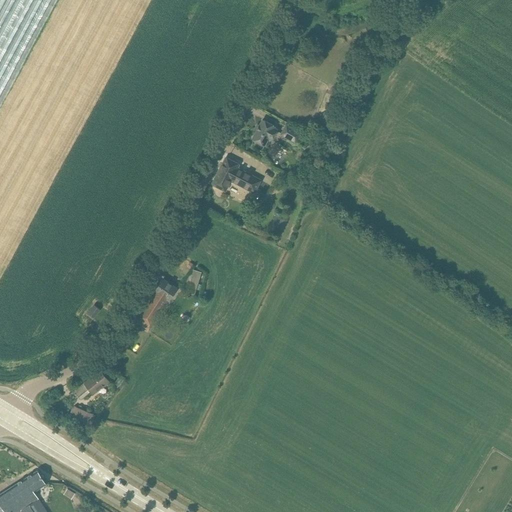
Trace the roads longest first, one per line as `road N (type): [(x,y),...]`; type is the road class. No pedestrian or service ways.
road 1 (unclassified): [(11,408),(31,387),(89,358),(135,305),(308,0)]
road 2 (secondary): [(0,421),(135,496)]
road 3 (secondary): [(135,496),(11,408)]
